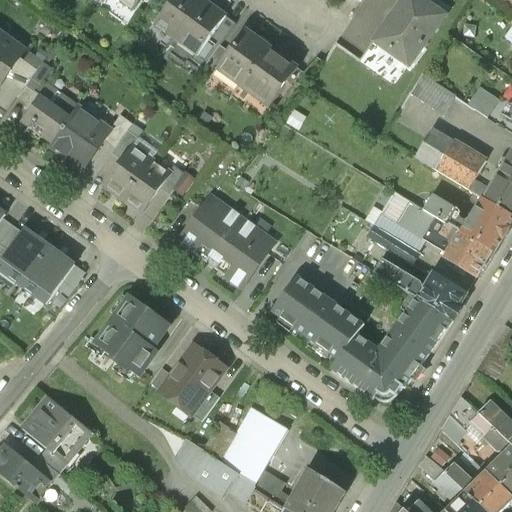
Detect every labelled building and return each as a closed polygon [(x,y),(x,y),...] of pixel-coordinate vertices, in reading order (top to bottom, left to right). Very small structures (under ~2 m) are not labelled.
[(121,0),(133,8),(139,0),(121,0)] [(173,0),(155,25),(176,40),(204,1),(202,0),(173,0)] [(424,0),(399,0),(371,41),(408,67),(445,14),(424,0)] [(225,16),(204,1),(176,40),(197,55),(200,51),(225,16)] [(200,51),(209,57),(218,44),(234,22),(225,16),(200,51)] [(0,32),(0,82),(4,77),(18,58),(24,50),(0,32)] [(218,69),(244,88),(271,50),(245,32),(230,53),(218,69)] [(230,53),(218,44),(209,57),(202,67),(214,75),(218,69),(230,53)] [(297,69),(271,50),(244,88),(270,107),(297,69)] [(22,61),(35,71),(41,62),(28,53),(22,61)] [(22,61),(18,58),(4,77),(21,90),(24,86),(35,71),(22,61)] [(51,69),(41,62),(35,71),(24,86),(33,93),(51,69)] [(410,95),(443,117),(456,97),(423,75),(410,95)] [(474,110),(487,119),(499,102),(479,88),(466,106),(473,111),(474,110)] [(38,95),(19,122),(49,144),(68,117),(38,95)] [(76,106),(68,117),(49,144),(47,147),(80,171),(102,140),(110,129),(76,106)] [(119,116),(110,129),(102,140),(115,149),(132,125),(119,116)] [(143,133),(132,125),(115,149),(111,154),(122,162),(132,148),(143,133)] [(416,161),(436,173),(453,144),(433,132),(416,161)] [(486,163),(453,144),(436,173),(468,192),(474,183),(486,163)] [(105,186),(124,200),(151,161),(132,148),(122,162),(105,186)] [(511,151),(497,173),(511,182),(511,151)] [(170,174),(151,161),(124,200),(143,213),(159,189),(170,174)] [(159,189),(168,196),(172,190),(184,174),(175,167),(170,174),(159,189)] [(511,218),(511,182),(497,173),(489,186),(481,199),(511,218)] [(184,174),(172,190),(181,197),(193,180),(184,174)] [(479,186),(474,183),(468,192),(481,199),(489,186),(481,182),(479,186)] [(422,212),(425,213),(459,234),(466,223),(460,220),(458,211),(432,195),(422,212)] [(210,197),(177,242),(241,289),(274,244),(210,197)] [(491,254),(511,220),(511,218),(481,199),(466,223),(459,234),(491,254)] [(454,243),(459,234),(425,213),(419,223),(454,243)] [(375,227),(367,239),(412,267),(420,255),(375,227)] [(0,266),(0,268),(24,285),(52,246),(27,228),(0,266)] [(476,279),(491,254),(459,234),(454,243),(444,259),(476,279)] [(77,264),(52,246),(24,285),(49,303),(77,264)] [(372,274),(414,300),(450,324),(465,295),(431,274),(424,287),(381,259),(372,274)] [(300,279),(275,313),(340,360),(357,337),(365,326),(300,279)] [(125,295),(91,344),(138,378),(156,354),(151,350),(168,326),(125,295)] [(414,300),(380,346),(416,372),(450,324),(414,300)] [(511,354),(511,332),(504,328),(486,356),(504,367),(511,354)] [(397,398),(416,372),(380,346),(376,351),(357,337),(340,360),(333,370),(373,399),(379,403),(383,405),(389,404),(393,402),(397,398)] [(191,344),(157,391),(192,416),(208,393),(226,370),(191,344)] [(259,405),(267,410),(277,395),(269,390),(270,388),(262,383),(252,398),(260,404),(259,405)] [(219,400),(208,393),(192,416),(202,424),(219,400)] [(45,398),(20,429),(46,450),(65,467),(91,436),(45,398)] [(441,431),(456,446),(469,426),(479,416),(460,399),(441,431)] [(511,425),(490,404),(479,416),(509,445),(511,441),(511,425)] [(239,479),(255,490),(264,473),(288,432),(251,410),(238,436),(220,425),(203,454),(239,479)] [(509,445),(479,416),(469,426),(497,454),(505,453),(511,447),(509,445)] [(224,502),(229,493),(239,479),(203,454),(187,442),(175,460),(197,474),(193,480),(224,502)] [(3,447),(0,450),(0,477),(33,505),(49,486),(27,467),(3,447)] [(505,453),(485,473),(511,500),(511,448),(511,447),(505,453)] [(46,450),(37,460),(57,477),(65,467),(46,450)] [(49,486),(57,477),(37,460),(35,458),(27,467),(49,486)] [(436,484),(444,476),(426,459),(418,468),(436,484)] [(454,466),(444,476),(464,495),(474,484),(454,466)] [(286,486),(264,473),(255,490),(285,511),(292,501),(281,493),(286,486)] [(308,473),(292,501),(285,511),(286,511),(336,511),(346,496),(308,473)] [(482,511),(500,511),(511,501),(511,500),(485,473),(474,484),(464,495),(482,511)] [(453,505),(464,495),(444,476),(436,484),(433,486),(453,505)] [(229,493),(247,504),(255,490),(239,479),(229,493)] [(285,511),(255,490),(247,504),(258,511),(285,511)] [(482,511),(464,495),(453,505),(445,511),(482,511)] [(209,511),(195,498),(181,511),(209,511)] [(427,511),(418,503),(407,511),(427,511)]
